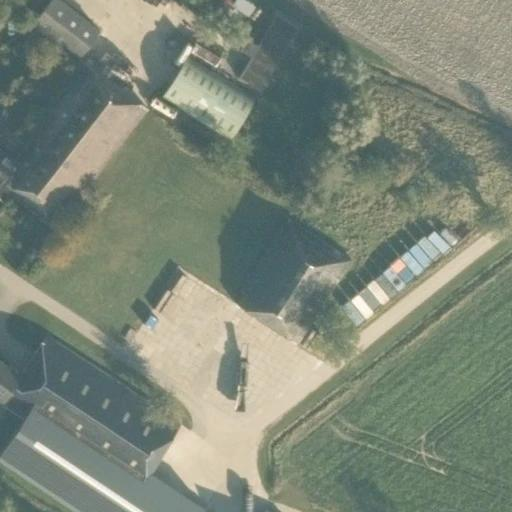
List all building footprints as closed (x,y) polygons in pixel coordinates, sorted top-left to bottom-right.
[(47,0),(29,24),(76,59),(99,27),(62,0),(47,0)] [(250,57),(238,77),(259,90),(297,27),(276,14),(258,45),(246,38),(239,50),(250,57)] [(161,97),(229,138),(254,97),(186,55),(161,97)] [(146,109),(81,59),(30,127),(34,130),(12,159),(0,150),(0,196),(2,198),(8,190),(46,221),(51,224),(58,223),(59,222),(146,109)] [(349,257),(286,218),(240,288),(243,290),(235,302),(297,342),(349,257)] [(151,471),(182,424),(44,334),(33,352),(55,366),(54,368),(23,417),(0,450),(0,459),(79,511),(199,511),(203,506),(151,471)] [(54,368),(31,354),(19,374),(0,361),(0,402),(23,417),(54,368)]
